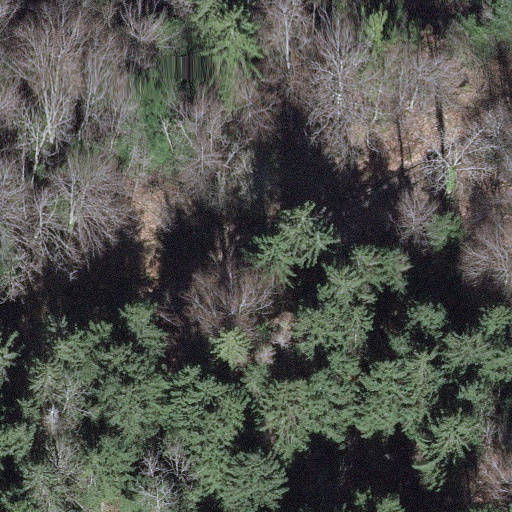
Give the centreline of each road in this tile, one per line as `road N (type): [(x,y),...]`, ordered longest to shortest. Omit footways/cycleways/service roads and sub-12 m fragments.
road 1 (track): [(0,363),(303,231),(511,121)]
road 2 (track): [(0,23),(83,32),(203,0)]
